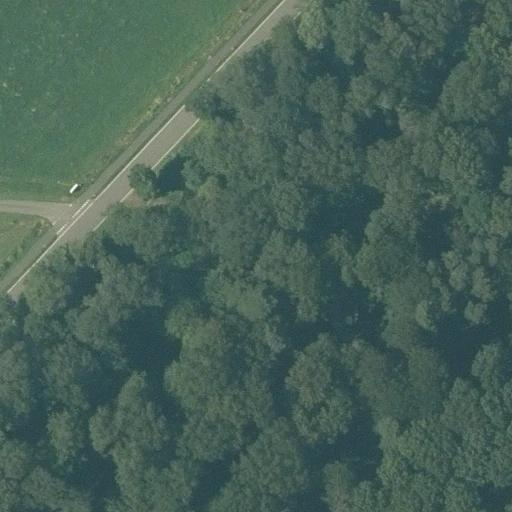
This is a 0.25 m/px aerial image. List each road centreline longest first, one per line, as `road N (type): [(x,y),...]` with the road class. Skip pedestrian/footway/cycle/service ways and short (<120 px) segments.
road 1 (unclassified): [(0,315),(298,0)]
road 2 (track): [(111,197),(178,208),(511,211)]
